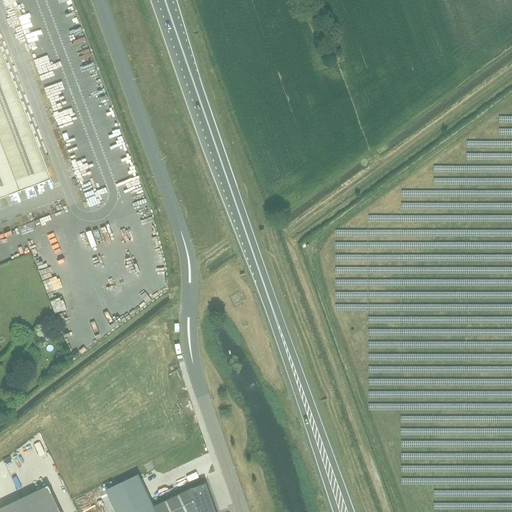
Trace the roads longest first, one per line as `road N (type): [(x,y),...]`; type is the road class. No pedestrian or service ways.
road 1 (unclassified): [(242,511),(189,350),(183,239),(98,0)]
road 2 (trunk): [(317,437),(164,0)]
